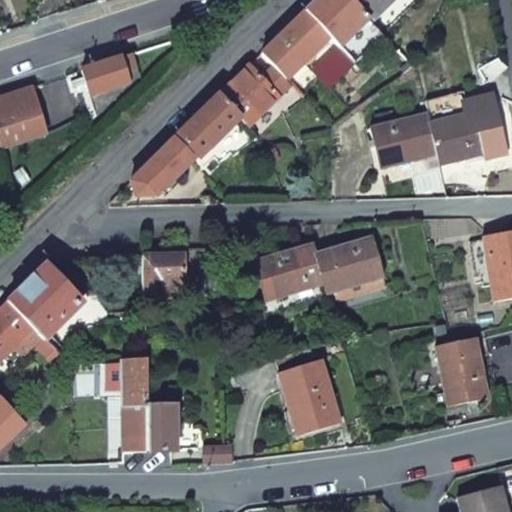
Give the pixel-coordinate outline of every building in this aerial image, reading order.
[(329,38),(339,47),(340,48),(368,20),(348,0),(317,0),(305,12),(330,37),(329,38)] [(348,0),(368,20),(389,0),(348,0)] [(284,33),(262,54),(274,66),(280,72),(287,79),(306,60),(310,63),(328,46),(324,43),(329,38),(330,37),(305,12),(284,33)] [(339,47),(313,72),(329,89),(383,37),(368,20),(340,48),(339,47)] [(131,56),(82,71),(84,78),(86,84),(90,96),(128,83),(126,74),(135,71),(131,56)] [(278,97),(292,83),(287,79),(280,72),(274,66),(262,78),(250,66),(249,67),(267,85),(278,97)] [(234,82),(219,96),(242,120),(249,127),(278,97),(267,85),(249,67),(234,82)] [(84,78),(71,82),(73,89),(86,84),(84,78)] [(39,111),(32,88),(0,98),(0,145),(1,149),(47,134),(39,111)] [(430,126),(475,115),(479,132),(498,128),(493,106),(491,102),(490,100),(484,98),(478,98),(465,101),(462,91),(424,101),(427,117),(430,126)] [(198,117),(177,137),(200,161),(242,120),(219,96),(198,117)] [(475,115),(430,126),(437,156),(441,166),(463,160),(485,154),(479,132),(475,115)] [(427,117),(369,132),(380,171),(409,164),(437,156),(430,126),(427,117)] [(152,162),(131,184),(135,197),(158,196),(192,163),(193,161),(174,141),(152,162)] [(511,233),(503,235),(483,238),(494,303),(511,299),(511,233)] [(343,248),(315,256),(323,283),(326,294),(383,277),(372,239),(343,248)] [(284,255),(255,264),(265,300),(323,283),(315,256),(312,247),(284,255)] [(216,257),(182,258),(182,283),(217,282),(216,257)] [(182,258),(143,259),(144,294),(182,294),(182,283),(182,258)] [(26,287),(8,304),(44,340),(45,341),(81,307),(44,270),(26,287)] [(0,312),(0,363),(12,352),(21,361),(44,340),(8,304),(0,312)] [(473,340),(436,349),(448,407),(467,403),(485,399),(473,340)] [(316,363),(277,375),(297,438),(318,431),(340,425),(333,401),(330,402),(316,363)] [(122,364),(123,455),(135,455),(147,454),(147,410),(148,410),(147,364),(122,364)] [(0,406),(0,449),(22,429),(0,406)] [(147,410),(147,454),(161,454),(176,454),(175,409),(148,410),(147,410)] [(221,446),(202,446),(203,465),(222,464),(221,446)] [(480,493),(459,499),(462,511),(506,511),(500,488),(480,493)]
